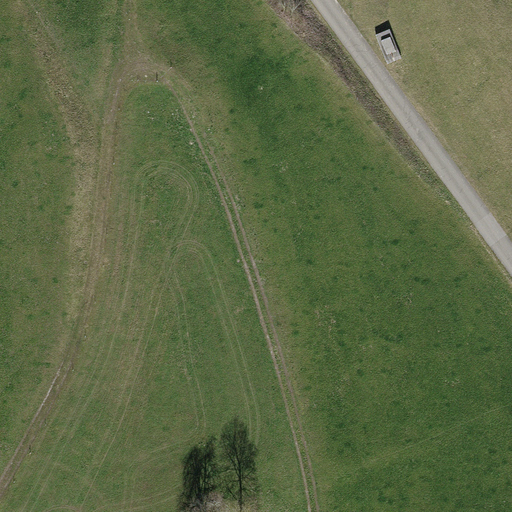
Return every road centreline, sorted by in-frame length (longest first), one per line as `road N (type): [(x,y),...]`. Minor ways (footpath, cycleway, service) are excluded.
road 1 (track): [(312,511),(299,415),(246,231),(194,94),(164,69),(137,70),(116,88),(103,265),(84,342),(0,497)]
road 2 (track): [(511,255),(322,0)]
